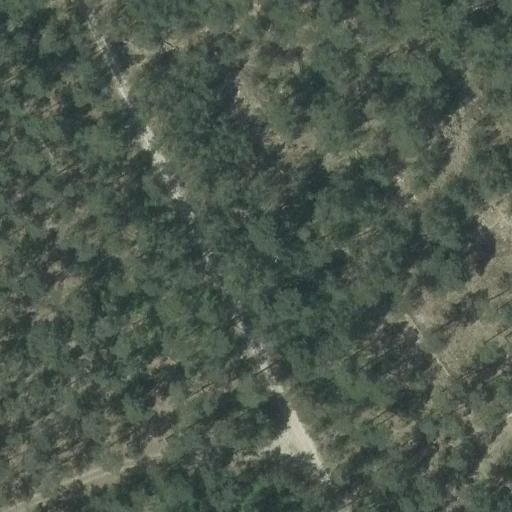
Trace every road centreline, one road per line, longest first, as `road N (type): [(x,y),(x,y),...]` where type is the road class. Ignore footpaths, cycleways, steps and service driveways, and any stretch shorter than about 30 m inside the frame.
road 1 (unknown): [(338,511),(74,0)]
road 2 (track): [(12,511),(154,456),(260,454)]
